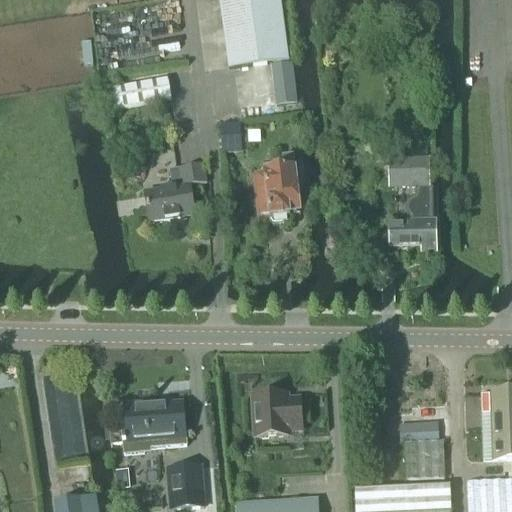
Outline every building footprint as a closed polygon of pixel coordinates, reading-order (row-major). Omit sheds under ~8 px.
[(218,0),(228,73),(287,65),(278,0),(218,0)] [(291,67),(271,69),(276,108),(296,106),(291,67)] [(167,84),(107,94),(110,114),(170,103),(167,84)] [(242,157),(241,126),(220,127),(222,158),(242,157)] [(290,222),(301,220),(293,159),(281,161),(283,178),(264,180),(265,182),(254,183),(260,225),(270,224),(272,229),(274,231),(288,228),(291,226),(290,222)] [(409,225),(408,230),(390,231),(391,254),(436,253),(436,225),(433,225),(432,192),(429,192),(428,164),(387,165),(388,194),(416,193),(413,202),(410,204),(408,206),(407,210),(406,213),(407,217),(410,219),(409,225)] [(194,221),(189,190),(205,188),(202,169),(177,173),(180,192),(143,198),(147,228),(194,221)] [(491,397),(481,398),(482,417),(491,417),(493,464),(511,463),(511,394),(491,395),(491,397)] [(258,401),(254,401),(256,443),(288,441),(288,435),(302,434),(300,405),(286,406),(286,400),(271,400),(268,397),(261,398),(258,401)] [(137,406),(124,407),(125,427),(121,428),(124,458),(145,457),(144,452),(186,449),(183,407),(137,411),(137,406)] [(388,417),(385,414),(376,414),(376,426),(389,426),(388,417)] [(415,447),(414,430),(400,430),(401,448),(415,447)] [(404,449),(406,485),(444,484),(443,447),(404,449)] [(177,472),(179,496),(169,496),(170,511),(184,511),(204,510),(201,470),(177,472)] [(511,511),(511,483),(466,486),(467,511),(511,511)] [(450,511),(450,490),(354,494),(355,511),(450,511)] [(95,511),(94,499),(54,506),(55,511),(95,511)] [(236,508),(236,511),(317,511),(317,503),(236,508)]
